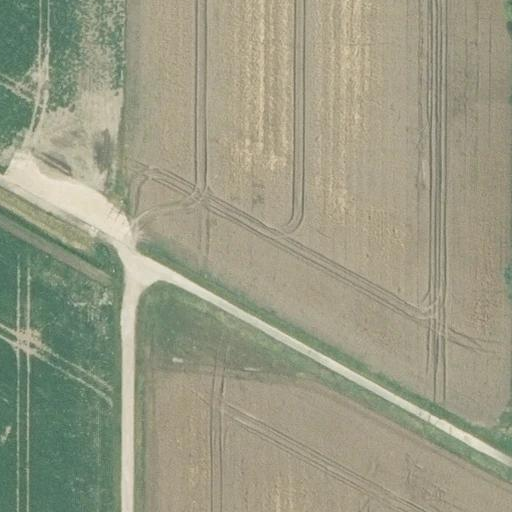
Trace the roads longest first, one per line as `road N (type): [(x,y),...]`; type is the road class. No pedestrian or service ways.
road 1 (track): [(511,465),(0,184)]
road 2 (track): [(125,511),(126,310),(144,263)]
